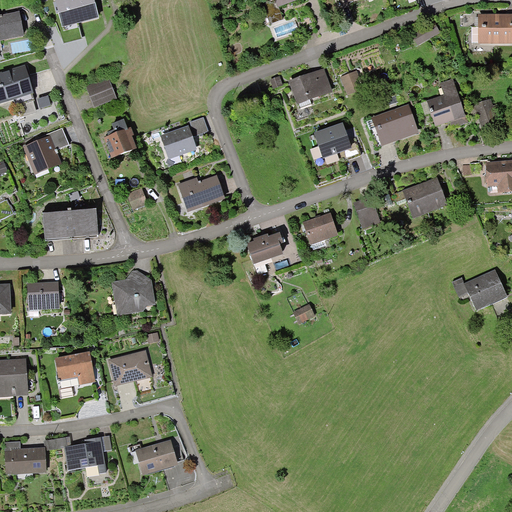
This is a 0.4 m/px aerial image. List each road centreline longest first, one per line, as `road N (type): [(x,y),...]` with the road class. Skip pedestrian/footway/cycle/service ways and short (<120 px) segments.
road 1 (residential): [(255,218),(215,97),(232,81),(466,0)]
road 2 (residential): [(255,218),(375,174),(511,145)]
road 3 (residential): [(0,431),(176,408),(205,488)]
road 4 (residential): [(36,19),(131,253)]
road 5 (residential): [(0,261),(131,253)]
road 6 (residential): [(131,253),(255,218)]
road 7 (residential): [(433,511),(511,410)]
